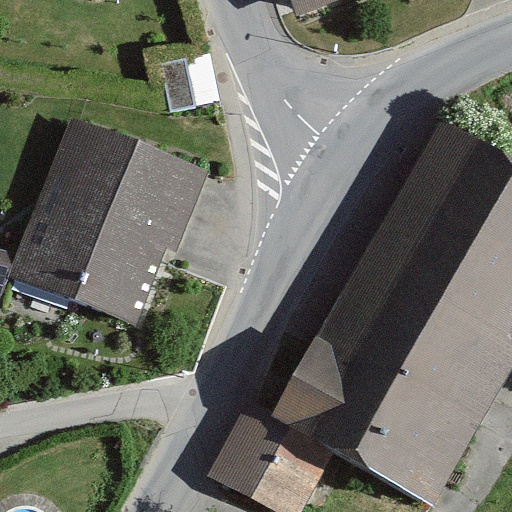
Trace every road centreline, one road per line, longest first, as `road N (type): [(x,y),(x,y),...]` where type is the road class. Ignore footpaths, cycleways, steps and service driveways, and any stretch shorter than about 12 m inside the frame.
road 1 (tertiary): [(352,159),(209,410)]
road 2 (residential): [(209,410),(160,399),(0,425)]
road 3 (tertiary): [(237,0),(286,102),(352,159)]
road 4 (tertiary): [(511,45),(423,86),(352,159)]
